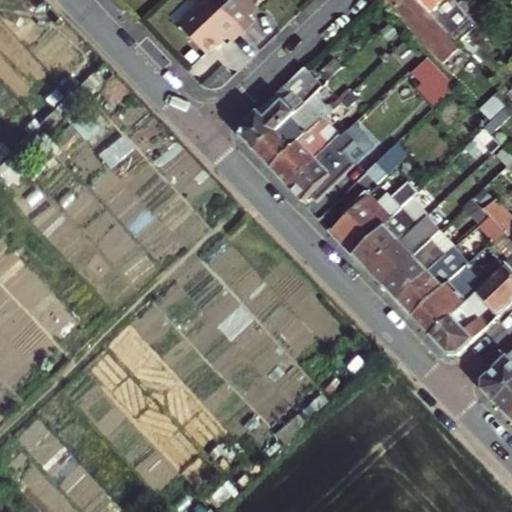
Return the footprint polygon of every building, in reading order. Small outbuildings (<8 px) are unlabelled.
[(230,46),(242,34),(209,0),(206,0),(177,28),(205,56),(223,38),(230,46)] [(246,15),(262,0),(209,0),(242,34),(254,24),(246,15)] [(417,0),(388,0),(412,24),(414,22),(421,30),(418,33),(432,47),(448,32),(417,0)] [(453,0),(417,0),(448,32),(467,53),(473,47),(457,30),(470,17),(453,0)] [(511,61),(489,37),(479,46),(511,81),(511,61)] [(424,96),(448,74),(436,62),(413,84),(424,96)] [(335,63),(320,77),(328,84),(341,70),(335,63)] [(334,91),(348,78),(341,70),(328,84),(334,91)] [(434,107),(458,85),(448,74),(424,96),(434,107)] [(304,108),(315,96),(297,76),(242,128),(241,141),(255,156),(304,108)] [(325,111),(316,120),(304,108),(255,156),(271,172),(306,137),(312,131),(323,121),(329,115),(325,111)] [(323,121),(312,131),(318,137),(329,127),(323,121)] [(322,153),(314,161),(318,165),(290,192),(302,204),(308,198),(314,204),(351,168),(338,156),(349,145),(340,136),(337,140),(322,153)] [(314,161),(322,153),(306,137),(271,172),(290,192),(318,165),(314,161)] [(398,166),(386,154),(368,171),(380,183),(398,166)] [(510,184),(511,182),(511,160),(500,172),(510,184)] [(487,214),(501,228),(511,240),(511,216),(511,219),(482,188),(472,198),(487,214)] [(367,192),(356,202),(356,207),(329,232),(351,255),(389,220),(391,217),(367,192)] [(409,222),(399,231),(389,220),(351,255),(366,270),(413,227),(409,222)] [(409,240),(418,232),(413,227),(366,270),(380,284),(418,249),(409,240)] [(438,252),(429,261),(418,249),(380,284),(396,301),(443,257),(438,252)] [(511,255),(502,265),(511,274),(511,255)] [(438,270),(447,261),(443,257),(396,301),(411,317),(442,287),(434,279),(441,273),(438,270)] [(511,301),(511,274),(502,265),(485,281),(508,304),(511,301)] [(471,275),(467,270),(463,275),(467,280),(471,275)] [(508,304),(485,281),(475,291),(486,302),(498,314),(508,304)] [(458,294),(446,282),(442,287),(411,317),(429,335),(473,292),(467,286),(458,294)] [(486,302),(475,291),(473,292),(429,335),(447,353),(456,353),(472,339),(467,334),(473,330),(466,322),(486,302)] [(487,324),(483,319),(477,324),(482,329),(487,324)] [(511,386),(511,353),(483,381),(483,392),(495,403),(511,386)] [(511,386),(495,403),(509,418),(511,415),(511,386)]
